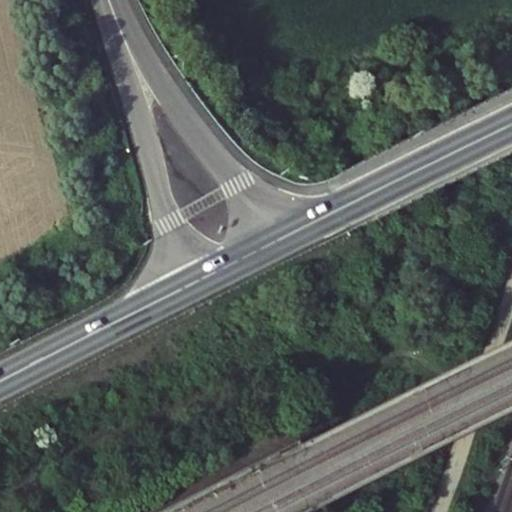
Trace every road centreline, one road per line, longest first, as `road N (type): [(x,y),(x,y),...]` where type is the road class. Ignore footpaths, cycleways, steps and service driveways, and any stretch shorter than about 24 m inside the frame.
road 1 (residential): [(111,0),(187,281)]
road 2 (residential): [(275,236),(159,73),(119,0)]
road 3 (unclassified): [(511,289),(441,511)]
road 4 (primary): [(0,376),(187,281)]
road 5 (primary): [(511,128),(367,198)]
